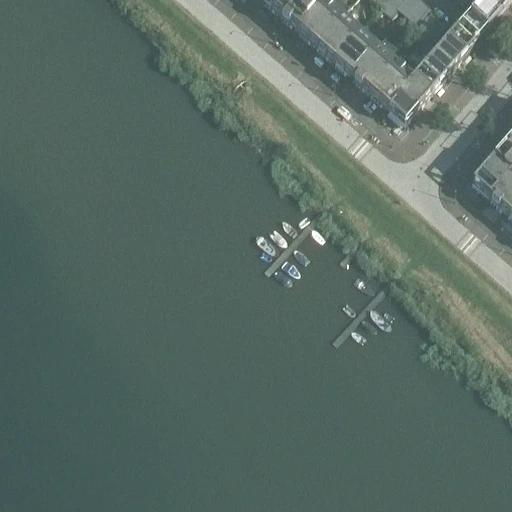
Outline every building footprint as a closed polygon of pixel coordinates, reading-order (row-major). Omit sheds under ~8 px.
[(279,20),(296,0),(264,0),(261,4),(279,20)] [(297,36),(328,0),(296,0),(279,20),(297,36)] [(343,20),(349,14),(332,0),(328,0),(297,36),(315,52),(343,20)] [(380,14),(392,0),(371,0),(369,4),(380,14)] [(396,14),(408,0),(392,0),(380,14),(392,24),(397,18),(396,14)] [(485,37),(508,12),(493,0),(487,0),(484,3),(469,21),(482,32),(480,33),(485,37)] [(511,0),(493,0),(508,12),(511,7),(511,0)] [(416,45),(437,21),(428,13),(414,30),(409,30),(405,35),(416,45)] [(361,36),(343,20),(315,52),(333,67),(361,36)] [(432,45),(446,29),(437,21),(416,45),(427,56),(433,50),(432,45)] [(379,51),(378,51),(361,36),(333,67),(351,83),(379,51)] [(452,76),(473,52),(455,36),(434,60),(452,76)] [(369,99),(402,61),(384,45),(378,51),(379,51),(351,83),(369,99)] [(432,98),(452,76),(434,60),(420,77),(421,78),(416,84),(432,98)] [(387,115),(416,84),(421,78),(420,77),(402,61),(369,99),(387,115)] [(404,130),(432,98),(416,84),(387,115),(404,130)] [(511,142),(493,165),(509,179),(511,175),(511,142)] [(509,179),(493,165),(471,189),(488,203),(509,179)] [(506,220),(511,213),(511,175),(509,179),(488,203),(506,220)]
